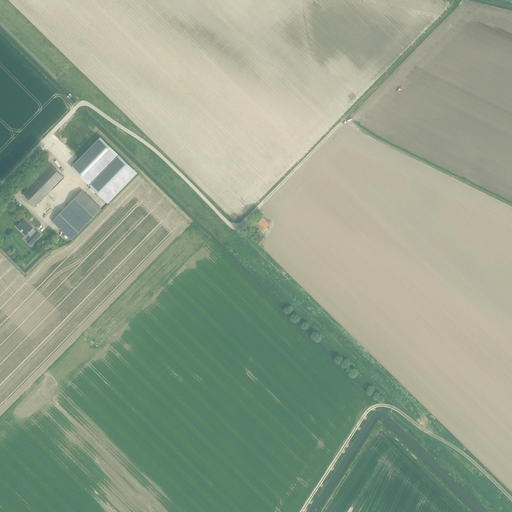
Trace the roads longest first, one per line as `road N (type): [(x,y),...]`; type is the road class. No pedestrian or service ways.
road 1 (track): [(511,204),(343,119),(260,205)]
road 2 (track): [(301,511),(375,406),(397,410),(452,446),(511,498)]
road 3 (track): [(461,0),(343,119)]
road 4 (unknown): [(38,146),(56,152),(71,174),(48,211),(36,211),(4,180)]
